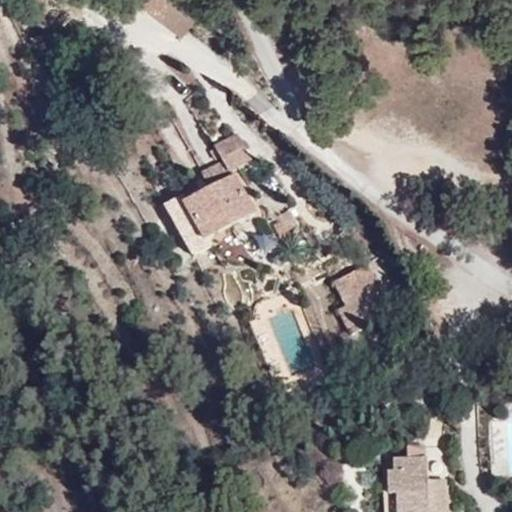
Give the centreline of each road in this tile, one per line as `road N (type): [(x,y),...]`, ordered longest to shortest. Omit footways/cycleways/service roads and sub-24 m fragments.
road 1 (unclassified): [(360,189),(322,150),(239,0)]
road 2 (unclassified): [(511,284),(360,189)]
road 3 (unclassified): [(360,189),(426,169),(511,180)]
